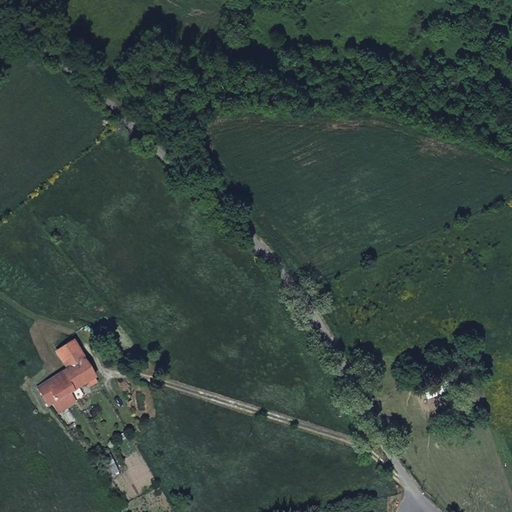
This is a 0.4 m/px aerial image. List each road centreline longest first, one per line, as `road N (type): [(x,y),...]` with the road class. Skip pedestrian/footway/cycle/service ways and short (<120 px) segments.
road 1 (unclassified): [(0,7),(282,272),(423,504)]
road 2 (unknown): [(394,460),(112,374)]
